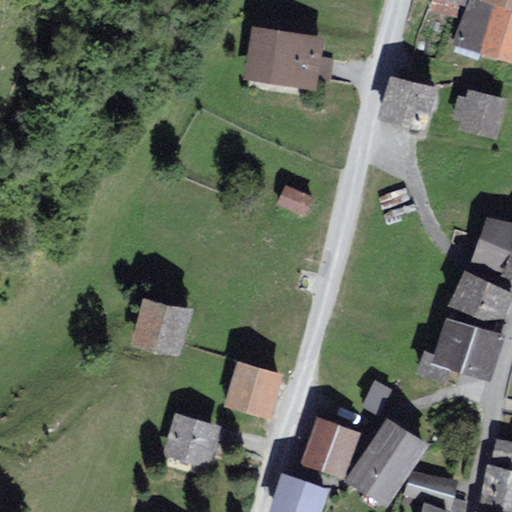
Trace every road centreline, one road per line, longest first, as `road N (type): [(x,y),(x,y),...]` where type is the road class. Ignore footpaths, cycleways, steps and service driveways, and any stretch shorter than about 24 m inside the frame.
road 1 (residential): [(369,129),(267,511)]
road 2 (unknown): [(500,401),(456,392),(354,418),(329,410),(302,379)]
road 3 (residential): [(369,129),(419,192),(451,253),(511,279)]
road 4 (residential): [(474,511),(511,355)]
road 5 (residential): [(402,0),(369,129)]
